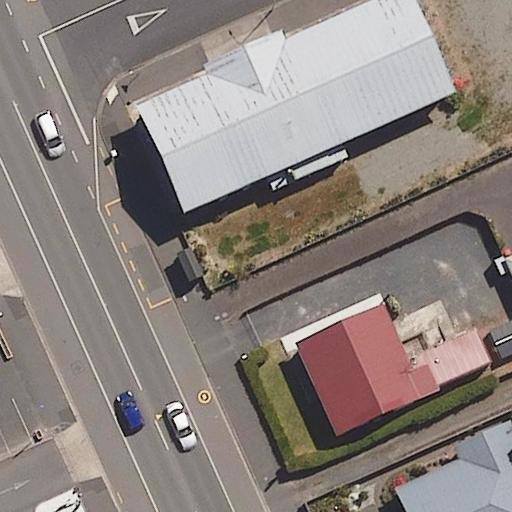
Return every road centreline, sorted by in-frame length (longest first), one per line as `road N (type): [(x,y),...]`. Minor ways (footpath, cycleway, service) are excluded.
road 1 (primary): [(0,71),(194,511)]
road 2 (residential): [(0,54),(121,0)]
